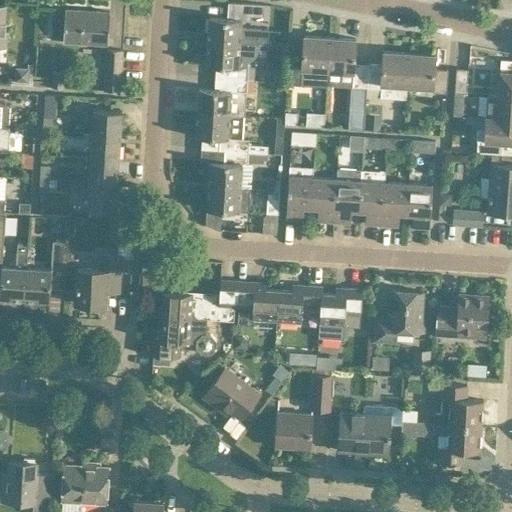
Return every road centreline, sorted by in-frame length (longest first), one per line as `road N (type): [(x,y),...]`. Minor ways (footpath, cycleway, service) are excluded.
road 1 (unclassified): [(511,267),(198,243),(151,184),(160,0)]
road 2 (residential): [(448,503),(271,492),(247,483),(110,383)]
road 3 (residential): [(511,26),(364,0)]
